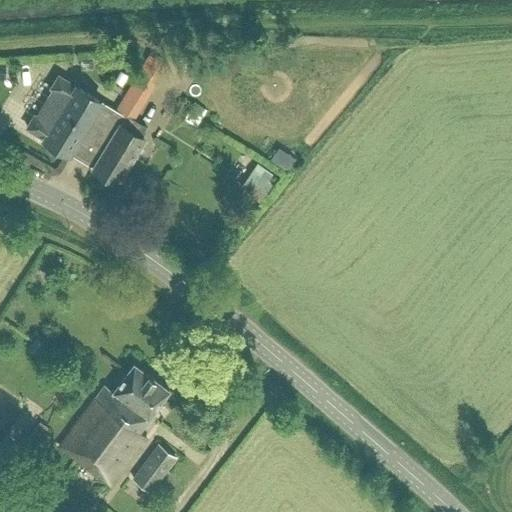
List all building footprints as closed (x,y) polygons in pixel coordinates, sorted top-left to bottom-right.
[(69,151),(84,160),(114,108),(101,99),(75,84),(58,74),(50,86),(53,88),(37,115),(34,113),(26,126),(43,136),(69,152),(69,151)] [(177,116),(189,123),(200,104),(188,97),(177,116)] [(114,108),(84,160),(93,165),(93,167),(116,181),(143,136),(139,134),(145,125),(126,113),(125,114),(114,108)] [(59,444),(110,483),(146,435),(137,429),(168,388),(133,362),(112,389),(104,383),(59,444)] [(158,441),(132,474),(148,487),(174,453),(158,441)]
